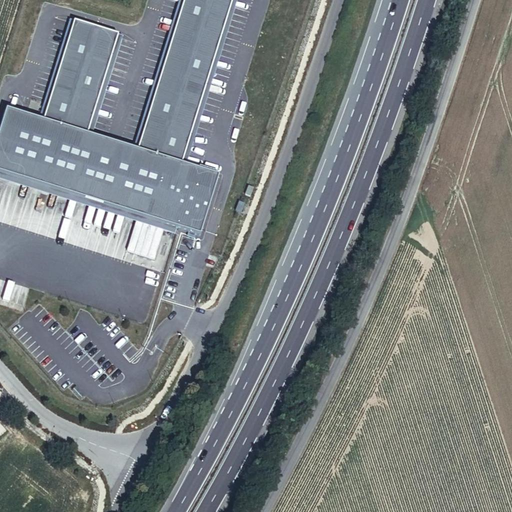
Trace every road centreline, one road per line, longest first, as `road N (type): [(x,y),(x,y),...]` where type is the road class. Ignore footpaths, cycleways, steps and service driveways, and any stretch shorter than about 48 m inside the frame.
road 1 (trunk): [(204,511),(274,386),(354,204),(425,0)]
road 2 (trunk): [(391,0),(284,294),(176,511)]
road 3 (tertiary): [(262,511),(390,242),(473,0)]
road 4 (unclassified): [(338,0),(244,263),(140,464)]
road 5 (unclassified): [(0,370),(41,418),(140,464)]
